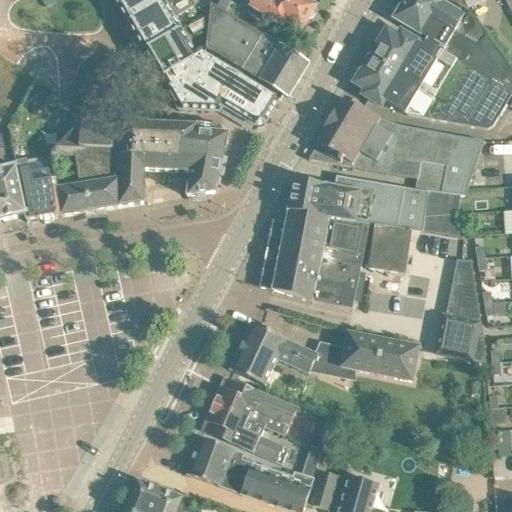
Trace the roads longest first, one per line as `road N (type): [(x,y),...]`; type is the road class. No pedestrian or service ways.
road 1 (tertiary): [(231,249),(362,0)]
road 2 (tertiary): [(118,463),(231,249)]
road 3 (residential): [(231,249),(190,231),(0,264)]
road 4 (residential): [(118,463),(267,511)]
